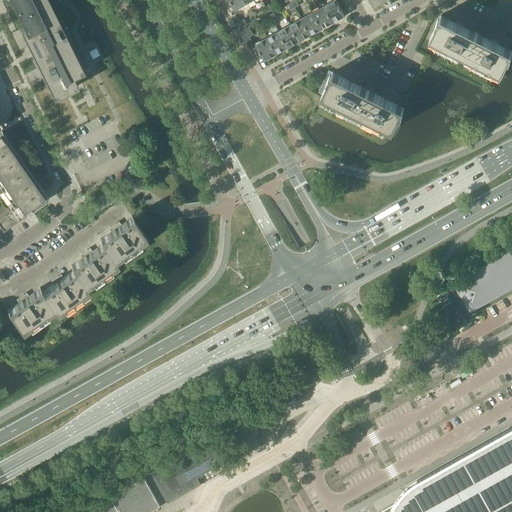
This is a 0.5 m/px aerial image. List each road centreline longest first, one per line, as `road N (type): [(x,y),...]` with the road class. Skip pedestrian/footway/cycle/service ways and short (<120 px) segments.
road 1 (secondary): [(0,470),(308,299)]
road 2 (secondary): [(292,277),(0,437)]
road 3 (residential): [(0,258),(52,220),(66,195),(0,55)]
road 4 (secondary): [(511,152),(337,251)]
road 5 (secondary): [(351,276),(511,187)]
road 6 (secondary): [(206,120),(292,277)]
road 7 (secondary): [(337,251),(248,96)]
road 8 (unclassified): [(349,384),(380,383),(392,360),(358,307),(351,276)]
road 9 (residential): [(248,96),(370,28)]
road 10 (secondary): [(141,0),(206,120)]
